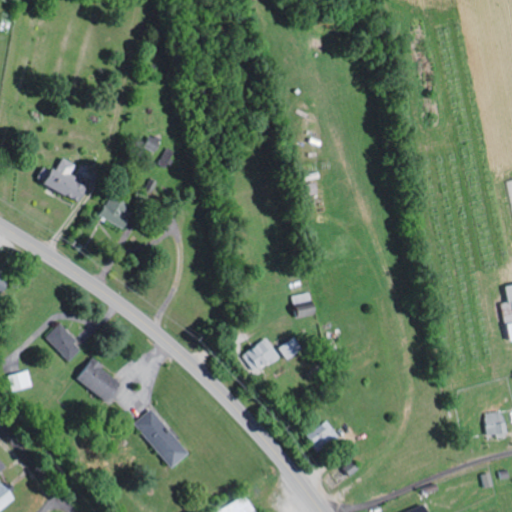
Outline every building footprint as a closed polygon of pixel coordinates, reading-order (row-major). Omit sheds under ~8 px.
[(149,133),(141,145),(152,152),(159,139),(149,133)] [(164,167),(174,152),(167,148),(157,163),(164,167)] [(83,187),(65,178),(72,164),(59,157),(52,170),(44,166),(35,182),(75,202),(83,187)] [(315,193),(314,183),(300,184),(301,194),(315,193)] [(95,216),(120,227),(129,207),(105,195),(95,216)] [(511,337),(511,282),(503,284),(505,301),(500,302),(506,339),(511,337)] [(79,347),(57,324),(43,336),(66,360),(79,347)] [(285,359),(300,348),(291,336),(276,347),(285,359)] [(276,357),(266,338),(242,350),(252,370),(276,357)] [(118,382),(89,358),(73,377),(103,401),(118,382)] [(6,375),(10,391),(30,386),(26,370),(6,375)] [(185,453),(149,408),(131,422),(167,467),(185,453)] [(486,436),(503,434),(501,411),(484,413),(486,436)] [(303,434),(312,450),(336,435),(327,419),(303,434)] [(489,477),(488,473),(481,475),(484,487),(490,485),(488,477),(489,477)] [(0,509),(12,499),(0,485),(0,509)] [(249,511),(241,497),(212,511),(249,511)]
